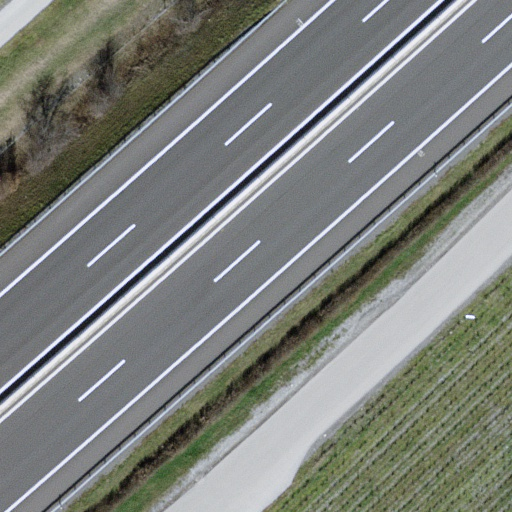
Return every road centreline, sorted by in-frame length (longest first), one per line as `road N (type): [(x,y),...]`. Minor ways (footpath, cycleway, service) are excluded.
road 1 (motorway): [(0,468),(511,16)]
road 2 (motorway): [(383,0),(0,336)]
road 3 (unclassified): [(511,219),(196,511)]
